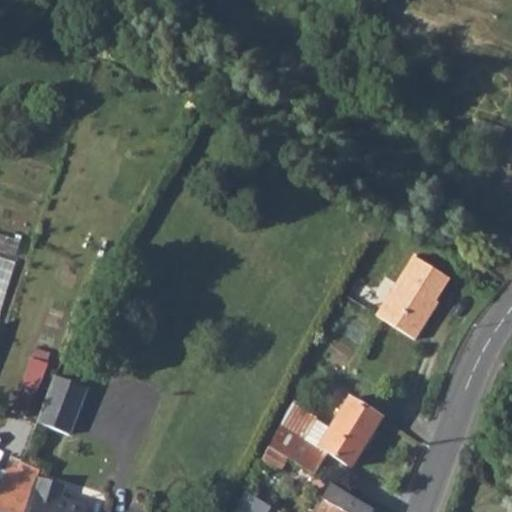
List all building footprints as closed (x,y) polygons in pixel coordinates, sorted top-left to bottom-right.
[(473,131),(502,140),(506,129),(477,119),(473,131)] [(0,318),(23,239),(0,232),(0,318)] [(489,263),(495,256),(489,250),(483,258),(489,263)] [(407,258),(374,320),(415,341),(431,311),(428,310),(432,301),(445,278),(407,258)] [(69,436),(87,389),(54,376),(36,424),(69,436)] [(25,418),(35,393),(22,388),(12,413),(25,418)] [(350,468),(380,418),(348,398),(329,430),(318,448),(305,439),(281,425),(268,448),(313,476),(327,453),(350,468)] [(305,439),(318,448),(329,430),(316,421),(305,439)] [(17,471),(36,477),(38,470),(21,462),(17,471)] [(0,511),(24,511),(36,477),(17,471),(7,467),(5,471),(2,470),(0,474),(0,480),(2,481),(0,484),(0,511)] [(85,511),(88,506),(61,497),(64,486),(36,477),(24,511),(85,511)] [(335,506),(345,511),(372,511),(373,511),(329,485),(321,498),(335,506)] [(244,493),(234,511),(267,511),(269,508),(244,493)] [(345,511),(335,506),(321,498),(313,511),(345,511)]
